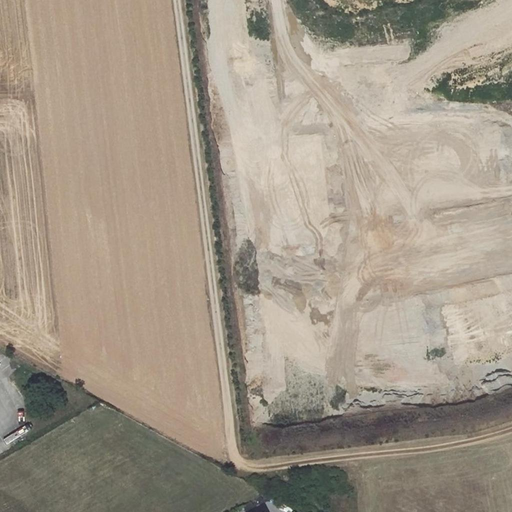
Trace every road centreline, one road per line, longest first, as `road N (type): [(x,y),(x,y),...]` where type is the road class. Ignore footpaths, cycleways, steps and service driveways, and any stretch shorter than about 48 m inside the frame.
road 1 (track): [(511,431),(244,467),(232,451),(176,0)]
road 2 (unknown): [(511,89),(414,149),(344,153),(295,115),(277,80),(271,0)]
